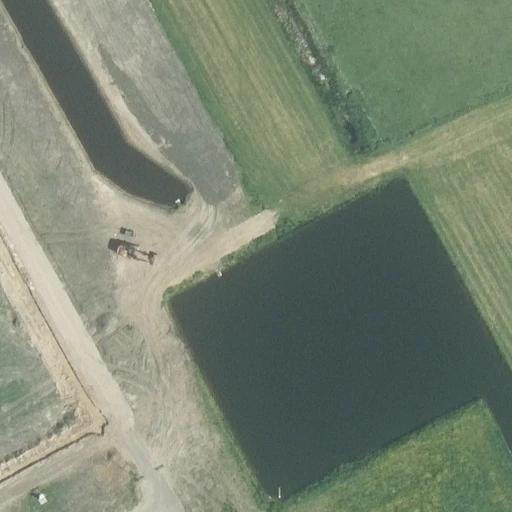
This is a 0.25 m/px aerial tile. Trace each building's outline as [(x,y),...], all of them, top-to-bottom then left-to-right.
[(5,290),(0,292),(0,320),(18,310),(17,309),(16,310),(5,290)] [(18,310),(0,320),(0,347),(28,332),(27,329),(28,329),(18,310)] [(59,387),(38,398),(58,436),(79,424),(77,420),(78,420),(68,400),(66,401),(59,387)] [(37,399),(17,410),(34,441),(37,447),(58,436),(38,398),(33,391),(32,391),(37,399)] [(2,415),(0,416),(0,458),(2,462),(21,451),(22,451),(21,450),(2,415)]
